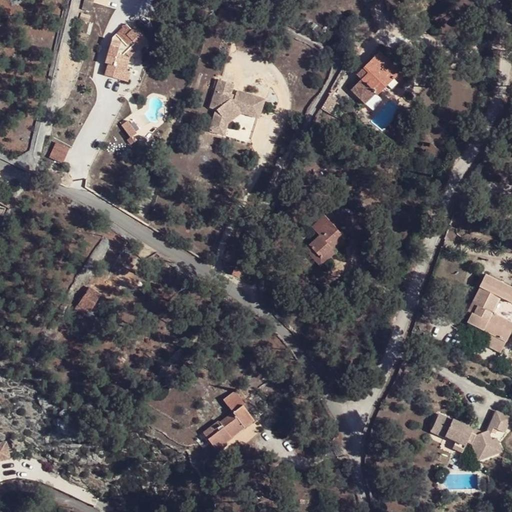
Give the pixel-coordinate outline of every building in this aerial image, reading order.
[(403,0),(384,0),(387,10),(404,4),(403,0)] [(404,4),(387,10),(392,22),(409,14),(404,4)] [(150,44),(147,42),(136,30),(126,26),(112,36),(103,61),(108,63),(104,74),(121,81),(126,66),(129,56),(125,54),(134,46),(140,51),(140,53),(144,50),(150,44)] [(140,53),(140,51),(134,46),(125,54),(129,56),(132,57),(141,60),(144,50),(140,53)] [(400,74),(378,52),(363,68),(367,72),(350,90),(364,105),(374,94),(377,97),(400,74)] [(133,68),(126,66),(121,81),(128,84),(133,68)] [(262,119),(268,101),(243,93),(238,95),(236,102),(229,99),(235,84),(220,80),(210,109),(217,111),(211,132),(223,136),(228,122),(245,110),(248,115),(262,119)] [(337,99),(328,95),(320,110),(330,114),(337,99)] [(248,115),(245,110),(228,122),(223,136),(229,139),(236,122),(248,115)] [(118,127),(112,134),(121,143),(128,136),(118,127)] [(53,142),(48,156),(63,161),(68,147),(53,142)] [(305,250),(313,258),(318,254),(321,258),(332,249),(334,251),(345,240),(325,217),(312,228),(319,236),(305,250)] [(318,254),(313,258),(321,268),(336,253),(334,251),(332,249),(321,258),(318,254)] [(242,268),(235,266),(234,268),(233,271),(240,274),(241,272),(242,268)] [(468,323),(491,334),(508,342),(511,333),(511,287),(486,275),(480,287),(481,288),(470,313),(472,314),(468,323)] [(85,317),(99,296),(88,288),(73,310),(85,317)] [(508,342),(491,334),(484,350),(501,358),(508,342)] [(229,411),(242,404),(237,396),(225,405),(229,411)] [(244,407),(242,404),(229,411),(218,420),(217,419),(201,430),(217,453),(228,446),(227,443),(231,439),(227,432),(240,424),(244,430),(252,423),(242,409),(244,407)] [(446,429),(444,435),(459,442),(458,446),(467,450),(472,438),(479,442),(485,455),(508,446),(505,438),(499,436),(496,431),(498,427),(507,427),(511,417),(511,413),(497,408),(487,430),(443,413),(438,425),(446,429)] [(231,439),(244,430),(240,424),(227,432),(231,439)] [(436,431),(444,435),(446,429),(438,425),(436,431)]
